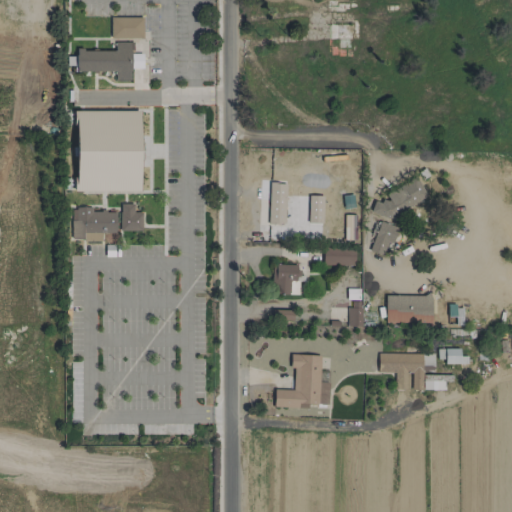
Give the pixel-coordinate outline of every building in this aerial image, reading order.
[(109,37),(141,38),(142,18),(110,17),(109,37)] [(114,71),(114,80),(129,80),(129,68),(141,68),(141,54),(132,54),(132,42),(113,42),(113,50),(75,50),(75,71),(114,71)] [(139,191),(138,110),(74,110),(75,191),(139,191)] [(393,189),(395,194),(372,205),(381,221),(426,197),(415,177),(393,189)] [(267,223),(283,224),(285,183),(268,183),(267,223)] [(322,196),(307,195),(306,223),(321,223),(322,196)] [(118,231),(140,231),(141,212),(132,212),(132,203),(119,203),(118,231)] [(70,240),(100,241),(100,233),(114,233),(114,212),(90,211),(90,208),(70,207),(70,240)] [(355,237),(354,214),(343,215),(344,237),(355,237)] [(391,243),(396,227),(377,221),(369,252),(382,255),(385,242),(391,243)] [(322,265),(353,265),(353,248),(322,247),(322,265)] [(297,264),(271,264),(271,294),(299,295),(299,275),(297,274),(297,264)] [(384,295),(383,322),(432,323),(432,295),(384,295)] [(360,326),(360,301),(347,301),(347,326),(360,326)] [(458,348),(436,349),(436,359),(444,359),(444,365),(458,365),(458,348)] [(432,354),(376,353),(376,372),(393,373),(392,389),(404,389),(405,373),(409,373),(409,389),(443,390),(443,381),(450,381),(451,374),(432,373),(432,354)]
